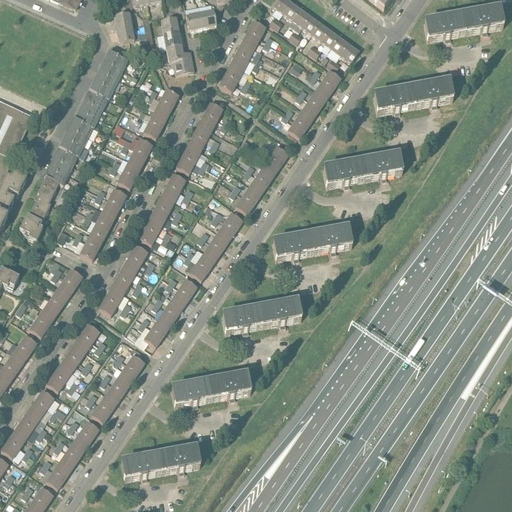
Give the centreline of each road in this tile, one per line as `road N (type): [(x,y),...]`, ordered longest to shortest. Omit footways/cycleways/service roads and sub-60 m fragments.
road 1 (residential): [(391,42),(67,511)]
road 2 (residential): [(0,426),(97,280),(247,0)]
road 3 (trunk): [(511,178),(280,511)]
road 4 (motorway): [(511,217),(310,511)]
road 5 (trunk): [(511,141),(320,416)]
road 6 (motorway): [(340,511),(511,260)]
road 7 (trunk): [(382,511),(511,304)]
road 8 (residential): [(8,230),(100,54),(99,34),(79,23)]
road 9 (trunk): [(410,511),(511,332)]
road 10 (trunk): [(320,416),(294,433),(232,511)]
